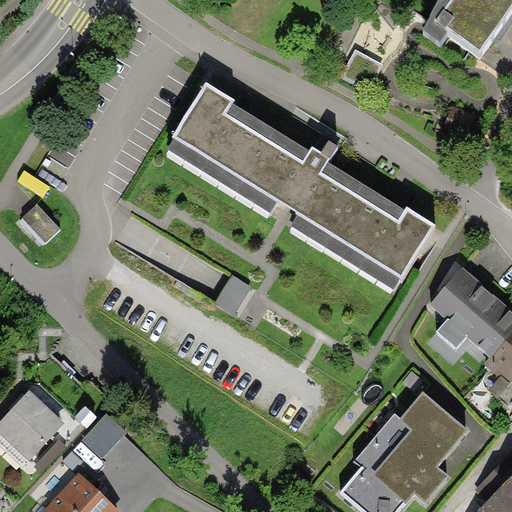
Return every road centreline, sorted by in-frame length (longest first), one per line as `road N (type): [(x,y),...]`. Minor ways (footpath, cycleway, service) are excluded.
road 1 (residential): [(130,0),(437,181),(511,248)]
road 2 (residential): [(0,252),(261,511)]
